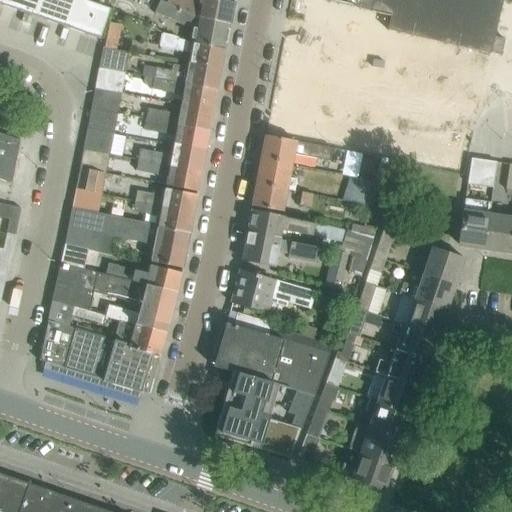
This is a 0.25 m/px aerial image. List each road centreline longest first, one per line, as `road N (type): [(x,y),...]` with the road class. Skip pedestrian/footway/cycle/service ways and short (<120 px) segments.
road 1 (residential): [(155,457),(208,274),(262,0)]
road 2 (residential): [(0,400),(61,119),(40,75),(0,61)]
road 3 (residential): [(155,457),(312,511)]
road 4 (residential): [(155,457),(0,403)]
